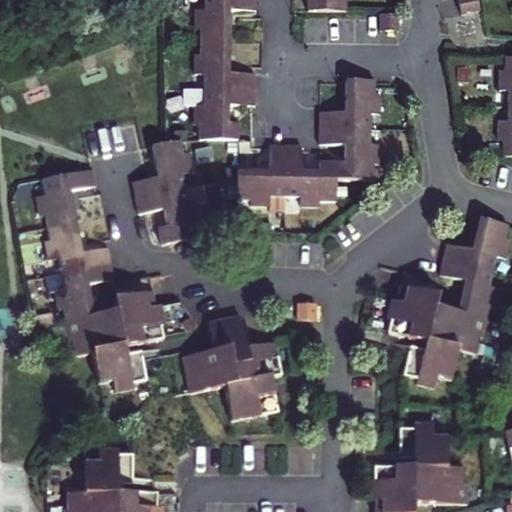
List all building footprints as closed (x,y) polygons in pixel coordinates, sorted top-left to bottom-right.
[(204,77),(204,90),(204,108),(195,108),(195,127),(200,127),(200,142),(239,142),(239,127),(230,127),(230,108),(256,108),(256,100),(256,84),(256,77),(231,77),(232,13),(258,13),(258,5),(257,0),(205,0),(206,12),(196,13),(195,32),(201,32),(201,57),(195,58),(195,78),(204,77)] [(308,0),(309,13),(348,13),(348,0),(308,0)] [(474,0),(468,0),(456,2),(460,21),(478,17),(474,0)] [(511,60),(505,60),(505,73),(500,73),(500,93),(508,93),(507,124),(499,124),(498,142),(503,143),(503,159),(511,158),(511,60)] [(271,200),(287,200),(301,200),(302,208),(321,208),(321,204),(336,204),(336,182),(376,182),(376,167),(380,167),(381,148),(371,148),(372,117),(380,116),(380,98),(375,98),(376,84),(347,84),(347,116),(321,116),(321,123),(321,138),(321,148),(345,149),(345,165),(321,166),(321,174),(302,174),(302,149),(294,149),(279,148),(272,148),(271,174),(239,174),(239,203),(253,204),(254,208),(270,208),(271,200)] [(163,248),(201,240),(199,224),(204,223),(200,205),(192,206),(186,176),(195,174),(191,156),(186,157),(183,144),(154,150),(160,180),(135,185),(136,194),(139,210),(140,217),(166,211),(169,229),(160,231),(163,248)] [(103,317),(97,318),(90,286),(115,281),(113,273),(110,258),(109,251),(85,255),(72,194),(96,189),(95,181),(93,173),(43,182),(46,198),(37,199),(41,217),(45,217),(51,241),(47,242),(50,262),(59,260),(65,291),(56,293),(60,312),(65,311),(71,341),(73,341),(77,358),(95,355),(101,386),(115,383),(117,393),(134,390),(133,385),(146,382),(145,373),(142,356),(135,357),(128,358),(126,349),(157,343),(163,341),(161,329),(165,327),(162,309),(156,310),(153,295),(135,299),(117,302),(119,314),(103,317)] [(451,382),(455,367),(459,352),(475,356),(479,340),(482,340),(491,309),(495,309),(499,291),(491,290),(494,274),(499,258),(506,260),(511,243),(506,242),(509,229),(481,222),(473,252),(448,248),(446,258),(443,271),(441,279),(465,284),(458,316),(445,313),(435,311),(438,298),(415,294),(402,291),(398,304),(393,304),(389,320),(394,322),(392,329),(391,335),(390,337),(427,345),(425,354),(412,351),(408,366),(404,378),(419,381),(418,386),(435,390),(438,379),(451,382)] [(233,422),(279,414),(277,405),(276,399),(271,379),(282,376),(281,373),(275,346),(267,348),(247,351),(243,329),(241,319),(210,325),(215,352),(205,354),(184,359),(191,395),(227,389),(233,422)] [(416,433),(404,433),(401,433),(401,444),(401,462),(416,462),(415,471),(395,470),(376,470),(376,478),(376,484),(371,485),(371,502),(377,503),(377,511),(415,511),(415,506),(428,506),(452,506),(468,506),(468,488),(464,488),(464,471),(448,471),(448,439),(434,439),(434,428),(416,428),(416,433)] [(161,511),(161,510),(157,510),(157,502),(157,496),(127,496),(119,496),(119,487),(132,486),(132,468),(132,459),(119,459),(119,453),(101,453),(101,465),(86,466),(86,496),(68,496),(68,511),(161,511)]
